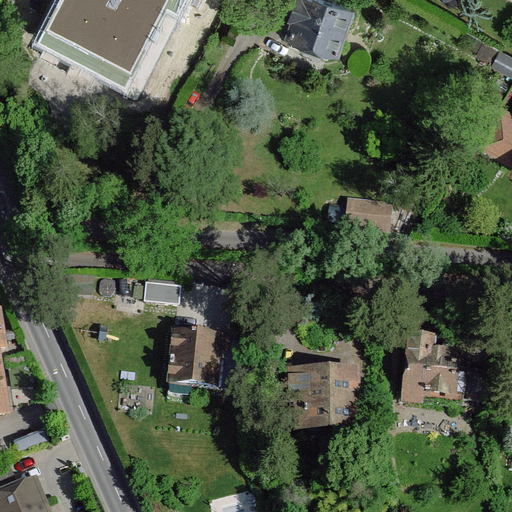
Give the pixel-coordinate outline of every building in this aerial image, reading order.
[(351,6),(334,0),(296,0),(293,12),(296,14),(291,30),(296,32),(333,45),(337,46),(351,6)] [(333,45),(296,32),(292,42),(329,55),(333,45)] [(511,57),(502,52),(495,64),(511,73),(511,57)] [(511,85),(501,78),(496,86),(507,93),(511,85)] [(504,94),(494,88),(489,96),(499,102),(504,94)] [(508,159),(511,150),(511,114),(502,109),(482,143),(508,159)] [(391,208),(352,204),(349,229),(389,233),(391,208)] [(181,289),(148,286),(147,303),(179,306),(181,289)] [(351,332),(354,302),(337,301),(334,330),(351,332)] [(222,340),(176,335),(171,385),(218,390),(222,340)] [(421,396),(464,400),(466,380),(457,379),(458,371),(459,357),(432,355),(433,344),(413,342),(407,402),(420,403),(421,396)] [(497,375),(458,371),(457,379),(466,380),(464,400),(494,404),(497,375)] [(356,430),(355,378),(293,379),(294,400),(306,400),(306,430),(356,430)] [(0,511),(39,511),(40,511),(35,499),(42,496),(36,482),(20,489),(11,493),(0,497),(0,511)]
